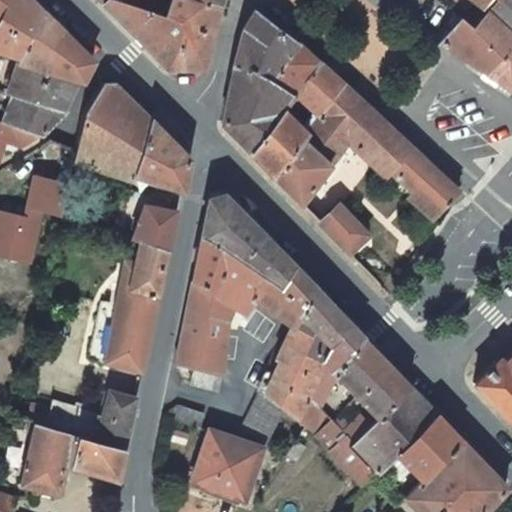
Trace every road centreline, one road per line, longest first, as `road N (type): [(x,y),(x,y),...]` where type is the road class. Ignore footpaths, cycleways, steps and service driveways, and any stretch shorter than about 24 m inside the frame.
road 1 (tertiary): [(135,511),(133,481),(208,138)]
road 2 (tertiary): [(433,368),(208,138)]
road 3 (residential): [(511,115),(372,0)]
road 4 (residential): [(104,40),(71,114),(1,166)]
road 5 (unclassified): [(208,138),(104,40)]
road 6 (unclassified): [(208,138),(238,0)]
